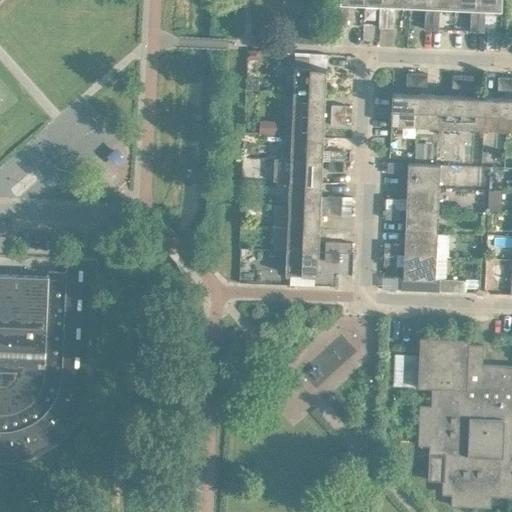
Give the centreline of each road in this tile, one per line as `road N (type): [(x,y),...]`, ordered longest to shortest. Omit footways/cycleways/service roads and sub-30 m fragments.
road 1 (residential): [(361,300),(372,59),(511,65)]
road 2 (residential): [(511,307),(361,300)]
road 3 (residential): [(121,214),(0,208)]
road 4 (residential): [(361,300),(241,293)]
